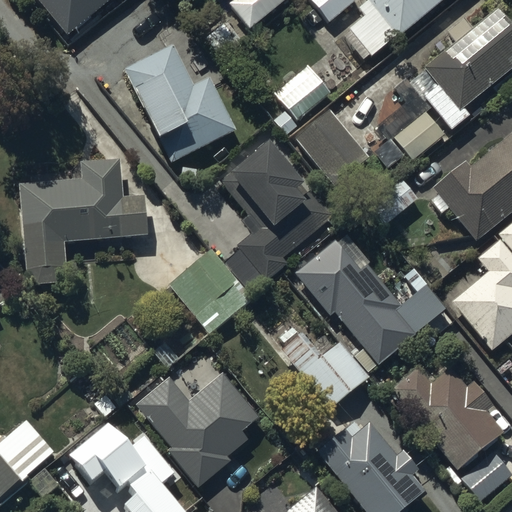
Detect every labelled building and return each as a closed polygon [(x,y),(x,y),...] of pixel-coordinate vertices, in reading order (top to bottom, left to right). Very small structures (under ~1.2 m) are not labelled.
[(37,0),(65,34),(106,0),(37,0)] [(282,0),(234,0),(228,5),(247,29),(282,0)] [(355,0),(354,0),(308,0),(328,23),(355,0)] [(444,0),(367,0),(368,1),(356,10),(362,18),(346,31),(367,57),(395,34),(398,37),(444,0)] [(462,108),(489,86),(498,96),(511,84),(511,32),(493,10),(470,29),(462,19),(441,37),(448,46),(422,68),(436,85),(422,96),(451,131),(469,116),(462,108)] [(225,23),(204,38),(220,60),(241,45),(225,23)] [(172,45),(122,70),(169,164),(234,132),(208,79),(193,86),(172,45)] [(327,94),(304,67),(273,94),(285,109),(272,120),(285,136),(299,124),(296,120),(327,94)] [(366,157),(327,110),(293,139),(332,185),(366,157)] [(443,136),(423,114),(393,141),(412,163),(443,136)] [(511,132),(469,167),(464,160),(431,186),(439,195),(431,201),(441,214),(448,209),(473,240),(511,209),(511,132)] [(332,221),(264,139),(213,181),(255,232),(227,254),(252,286),(332,221)] [(80,180),(18,184),(23,272),(36,284),(64,283),(61,242),(145,237),(143,196),(119,198),(116,160),(79,163),(80,180)] [(416,200),(400,180),(367,208),(383,227),(416,200)] [(511,221),(496,235),(511,254),(511,221)] [(511,258),(497,240),(476,258),(488,272),(450,302),(490,351),(511,333),(511,258)] [(328,316),(333,312),(377,365),(413,335),(393,310),(399,306),(365,265),(359,270),(334,241),(293,274),(328,316)] [(210,250),(167,285),(208,334),(251,299),(210,250)] [(284,347),(280,350),(328,410),(367,378),(339,343),(320,358),(295,327),(278,340),(284,347)] [(426,439),(428,437),(454,471),(500,435),(482,412),(490,406),(471,382),(462,388),(448,369),(428,384),(415,367),(387,389),(426,439)] [(170,447),(165,452),(196,488),(228,461),(225,457),(263,425),(220,375),(187,403),(167,379),(135,406),(170,447)] [(53,454),(24,421),(0,441),(0,497),(18,482),(19,483),(53,454)] [(353,421),(315,452),(363,511),(405,511),(402,509),(423,492),(409,475),(416,469),(400,450),(395,455),(367,421),(359,428),(353,421)] [(510,475),(491,453),(459,479),(477,502),(510,475)] [(57,486),(41,468),(26,482),(41,499),(57,486)] [(333,511),(313,488),(283,511),(333,511)]
